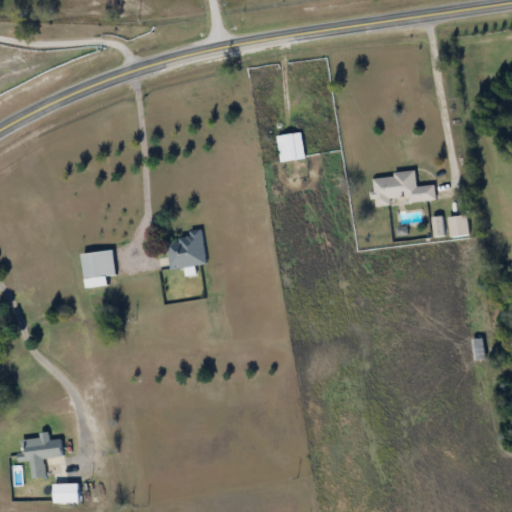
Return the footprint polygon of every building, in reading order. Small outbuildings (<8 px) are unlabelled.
[(307,160),(303,134),(278,137),(281,163),(307,160)] [(376,207),(438,203),(436,187),(417,188),(416,172),(396,174),(396,178),(374,180),(376,207)] [(449,219),(452,239),(471,237),(468,217),(449,219)] [(207,266),(203,231),(190,233),(191,240),(168,242),(172,271),(207,266)] [(87,289),(109,287),(108,278),(117,277),(115,252),(84,255),(87,289)] [(475,362),(486,361),(484,339),(473,341),(475,362)] [(33,480),(47,478),(45,459),(65,457),(64,440),(51,441),(51,436),(20,439),(22,463),(32,462),(33,480)] [(55,484),(55,504),(80,504),(80,484),(55,484)]
